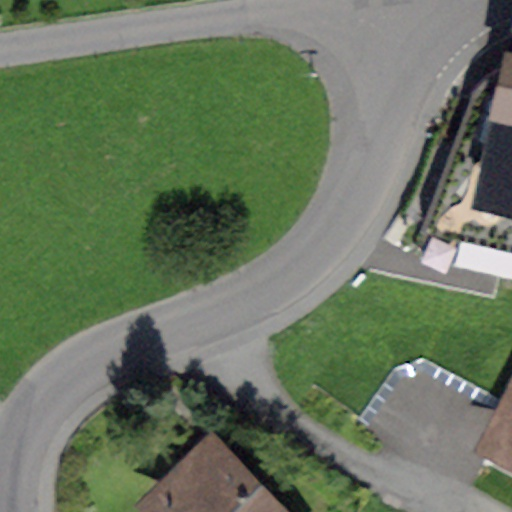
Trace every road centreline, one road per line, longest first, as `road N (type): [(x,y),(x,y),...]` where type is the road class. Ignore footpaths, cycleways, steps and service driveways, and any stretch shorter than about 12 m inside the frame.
road 1 (residential): [(13,511),(13,463),(23,427),(45,394),(77,367),(253,294),(330,232),(385,129),(390,85),(380,0)]
road 2 (residential): [(0,45),(306,0)]
